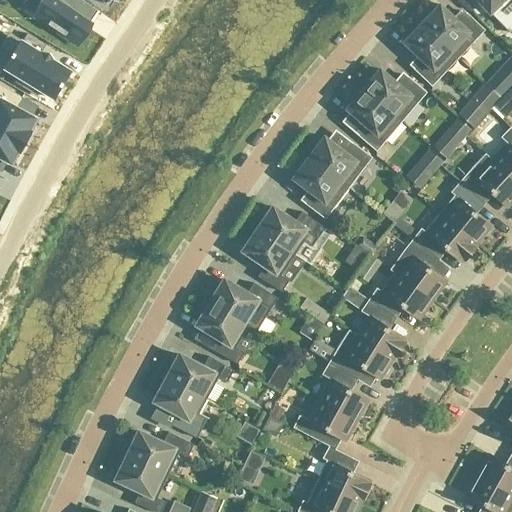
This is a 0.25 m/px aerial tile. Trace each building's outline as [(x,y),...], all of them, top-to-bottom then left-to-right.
[(76,48),(87,30),(80,25),(91,8),(79,0),(47,0),(34,20),(76,48)] [(511,0),(468,0),(479,10),(481,7),(500,26),(508,35),(511,31),(511,0)] [(421,27),(458,61),(484,33),(466,15),(457,24),(440,8),(439,7),(438,8),(438,9),(436,11),(434,8),(421,22),(424,24),(421,27)] [(431,89),(458,61),(421,27),(419,29),(417,26),(404,40),(406,42),(404,45),(404,44),(403,46),(404,47),(404,46),(421,62),(412,71),(431,89)] [(39,55),(44,47),(26,36),(14,56),(13,55),(11,59),(12,59),(5,71),(18,80),(15,84),(36,97),(39,92),(52,101),(60,89),(61,89),(63,86),(62,85),(69,73),(51,62),(52,61),(43,55),(42,57),(39,55)] [(365,90),(363,92),(401,124),(426,95),(406,78),(398,88),(381,73),(380,72),(379,73),(377,76),(374,73),(362,87),(365,90)] [(16,110),(22,100),(0,87),(0,130),(25,145),(26,143),(38,122),(32,119),(16,110)] [(511,110),(511,88),(492,108),(503,119),(511,110)] [(376,154),(401,124),(363,92),(361,95),(358,92),(346,106),(349,108),(347,111),(345,112),(347,113),(365,128),(356,137),(376,154)] [(0,160),(7,164),(13,168),(24,147),(25,147),(25,145),(0,130),(0,160)] [(485,156),(484,157),(511,182),(511,131),(510,130),(500,140),(507,146),(492,163),(485,156)] [(308,161),(348,191),(371,160),(351,144),(343,155),(325,141),(325,140),(324,139),(323,141),(321,143),(318,141),(307,156),(310,158),(308,161)] [(459,184),(480,202),(488,193),(506,210),(511,203),(511,182),(484,157),(468,174),(459,184)] [(324,222),(348,191),(308,161),(306,163),(303,161),(292,176),(295,178),(293,180),(292,181),(293,182),(312,196),(304,206),(324,222)] [(454,198),(439,216),(476,246),(491,228),(472,212),(480,202),(459,184),(450,195),(454,198)] [(254,229),(294,257),(303,244),(311,249),(324,231),(301,214),(295,224),(272,209),(265,220),(262,218),(254,229)] [(474,248),(476,246),(439,216),(424,234),(421,231),(412,241),(434,259),(442,249),(461,264),(462,262),(464,264),(476,249),(474,248)] [(264,269),(257,279),(281,294),(288,284),(280,278),(294,257),(254,229),(246,241),(249,243),(242,254),(264,269)] [(426,269),(434,259),(412,241),(403,253),(389,272),(432,302),(446,283),(426,269)] [(359,244),(348,255),(359,266),(370,255),(359,244)] [(376,290),(368,302),(391,318),(398,307),(418,321),(432,302),(389,272),(393,275),(380,293),(376,290)] [(214,291),(207,303),(257,333),(276,301),(253,286),(247,296),(224,282),(217,293),(214,291)] [(368,319),(356,338),(393,360),(393,359),(395,360),(405,344),(403,343),(405,341),(384,328),(391,318),(368,302),(360,314),(368,319)] [(212,352),(236,366),(243,355),(235,350),(248,329),(256,334),(257,333),(207,303),(199,315),(202,317),(196,328),(219,342),(212,352)] [(336,352),(328,365),(352,379),(359,368),(375,379),(379,381),(393,360),(356,338),(348,333),(336,352)] [(170,366),(163,379),(206,402),(218,379),(226,384),(233,373),(209,359),(203,369),(179,357),(173,368),(170,366)] [(329,382),(318,402),(356,423),(367,402),(346,390),(352,379),(328,365),(321,377),(329,382)] [(198,416),(206,402),(163,379),(156,391),(159,393),(153,404),(177,417),(171,428),(196,440),(207,421),(198,416)] [(467,386),(454,402),(465,411),(478,395),(467,386)] [(317,443),(323,432),(344,443),(356,423),(318,402),(313,411),(309,409),(305,410),(301,419),(299,418),(292,430),(317,443)] [(511,415),(503,429),(505,430),(503,432),(511,438),(511,415)] [(248,418),(239,430),(253,441),(262,428),(248,418)] [(129,444),(123,457),(167,478),(178,454),(187,459),(192,447),(168,435),(162,445),(138,434),(133,445),(129,444)] [(370,486),(368,485),(369,483),(347,472),(353,461),(328,449),(322,461),(326,463),(316,484),(359,504),(360,502),(362,503),(370,486)] [(161,511),(165,505),(156,501),(167,478),(123,457),(117,469),(120,471),(115,482),(139,494),(134,505),(149,511),(161,511)] [(511,464),(509,469),(488,457),(477,477),(511,497),(511,464)] [(486,510),(485,511),(511,511),(511,497),(477,477),(465,498),(486,510)] [(355,511),(359,504),(316,484),(306,505),(302,503),(297,511),(355,511)] [(231,498),(247,504),(251,493),(235,487),(231,498)] [(206,511),(212,499),(201,494),(193,511),(206,511)]
